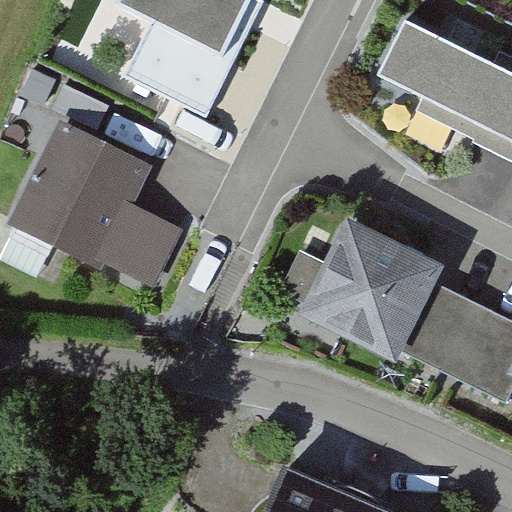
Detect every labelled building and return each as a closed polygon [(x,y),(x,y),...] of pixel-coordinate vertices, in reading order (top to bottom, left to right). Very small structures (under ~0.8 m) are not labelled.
[(257,0),(122,0),(114,18),(148,34),(124,84),(207,124),(264,9),(255,5),(257,0)] [(511,65),(433,27),(405,83),(511,134),(511,65)] [(153,179),(58,132),(7,233),(99,279),(103,271),(153,296),(184,235),(137,211),(153,179)] [(299,328),(396,375),(404,360),(438,290),(444,277),(347,229),(299,328)] [(511,379),(511,325),(438,290),(404,360),(505,408),(511,393),(511,389),(508,388),(511,379)] [(351,511),(362,488),(287,456),(262,511),(351,511)] [(351,511),(419,511),(362,488),(351,511)]
